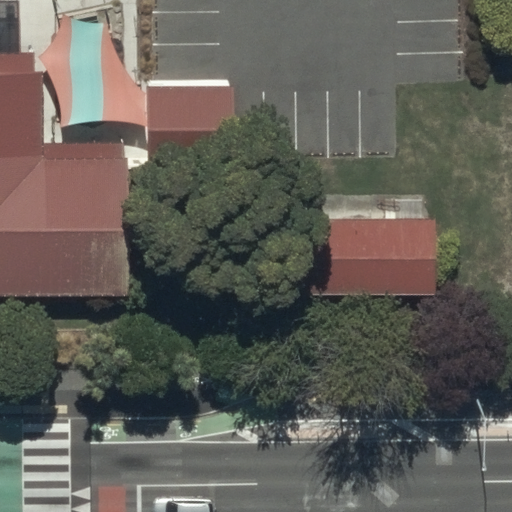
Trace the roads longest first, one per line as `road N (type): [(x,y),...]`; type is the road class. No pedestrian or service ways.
road 1 (secondary): [(266,481),(0,484)]
road 2 (secondary): [(511,479),(374,480)]
